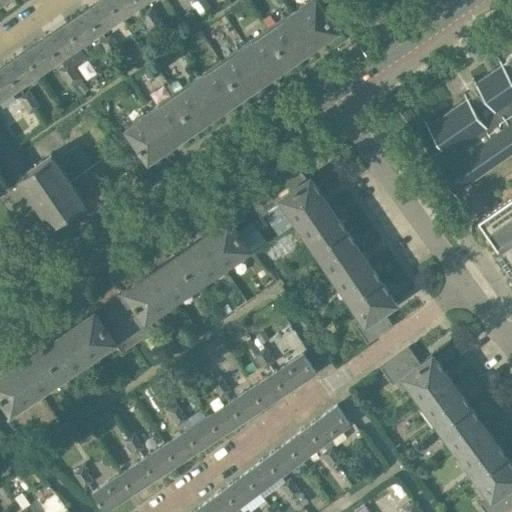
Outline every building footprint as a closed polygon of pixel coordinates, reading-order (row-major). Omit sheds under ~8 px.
[(111,0),(98,0),(87,8),(101,29),(122,15),(111,0)] [(140,0),(111,0),(122,15),(142,2),(140,0)] [(140,0),(142,2),(146,9),(151,5),(159,0),(140,0)] [(199,0),(208,12),(214,8),(208,0),(199,0)] [(320,0),(306,0),(269,26),(291,59),(338,26),(320,0)] [(146,9),(140,13),(146,21),(157,14),(151,5),(146,9)] [(87,8),(67,22),(81,43),(101,29),(87,8)] [(157,14),(146,21),(151,29),(163,22),(157,14)] [(67,22),(46,36),(61,57),(81,43),(67,22)] [(269,26),(268,27),(245,43),(221,59),(243,91),(291,59),(269,26)] [(100,41),(105,49),(117,41),(111,33),(100,41)] [(46,36),(26,50),(41,71),(61,57),(46,36)] [(117,41),(105,49),(111,57),(122,49),(117,41)] [(26,50),(5,64),(20,85),(41,71),(26,50)] [(511,50),(505,55),(506,57),(506,60),(503,63),(511,76),(511,50)] [(221,59),(174,92),(196,124),(243,91),(221,59)] [(70,61),(59,69),(64,77),(76,69),(70,61)] [(511,153),(511,76),(503,63),(476,81),(473,75),(472,76),(480,89),(468,97),(465,91),(463,92),(467,98),(429,124),(425,119),(423,120),(441,146),(428,155),(454,193),(511,153)] [(0,99),(20,85),(5,64),(0,67),(0,99)] [(70,86),(82,78),(76,69),(64,77),(70,86)] [(18,97),(24,105),(36,97),(30,89),(18,97)] [(196,124),(174,92),(151,108),(126,125),(149,157),(196,124)] [(24,105),(30,113),(41,105),(36,97),(24,105)] [(81,142),(71,149),(83,165),(93,159),(81,142)] [(58,147),(29,168),(20,174),(54,222),(92,196),(58,147)] [(312,178),(311,177),(310,175),(307,177),(292,159),(270,177),(285,198),(312,178)] [(0,196),(12,188),(8,183),(0,171),(0,196)] [(285,198),(270,177),(244,197),(259,217),(283,199),(285,198)] [(353,237),(312,178),(285,198),(283,199),(324,258),(353,237)] [(511,194),(478,218),(498,247),(495,249),(511,273),(511,194)] [(249,246),(238,229),(229,217),(179,252),(198,281),(249,246)] [(324,258),(366,317),(394,297),(353,237),(324,258)] [(147,315),(198,281),(179,252),(128,287),(147,315)] [(94,310),(113,339),(122,351),(156,328),(147,315),(128,287),(94,310)] [(394,297),(366,317),(356,324),(369,341),(395,323),(385,309),(390,305),(389,304),(396,299),(394,297)] [(62,374),(113,339),(94,310),(43,345),(62,374)] [(270,337),(264,329),(256,334),(262,343),(270,337)] [(36,392),(62,374),(43,345),(0,374),(0,396),(2,395),(12,409),(36,392)] [(270,353),(265,345),(254,353),(259,360),(270,353)] [(393,382),(405,374),(433,353),(432,352),(420,361),(409,345),(381,365),(393,382)] [(303,351),(274,370),(286,388),(315,369),(303,351)] [(264,367),(275,360),(270,353),(259,360),(264,367)] [(477,413),(433,353),(405,374),(448,434),(477,413)] [(274,370),(252,384),(265,403),(286,388),(274,370)] [(211,381),(216,388),(226,382),(221,375),(211,381)] [(239,393),(231,399),(243,417),(265,403),(252,384),(250,386),(243,376),(232,383),(239,393)] [(231,389),(226,382),(216,388),(221,396),(231,389)] [(231,399),(209,413),(222,431),(243,417),(231,399)] [(178,403),(168,410),(173,417),(183,411),(178,403)] [(350,421),(337,404),(309,426),(322,443),(331,436),(336,443),(347,436),(341,428),(350,421)] [(183,411),(173,417),(178,424),(188,418),(183,411)] [(200,446),(222,431),(209,413),(188,427),(200,446)] [(448,434),(492,494),(511,479),(511,462),(477,413),(448,434)] [(309,426),(288,441),(301,458),(322,443),(309,426)] [(188,427),(166,442),(178,460),(200,446),(188,427)] [(125,439),(130,446),(140,439),(135,432),(125,439)] [(135,453),(144,447),(140,439),(130,446),(135,453)] [(288,441),(265,459),(278,476),(301,458),(288,441)] [(156,475),(178,460),(166,442),(144,457),(156,475)] [(322,453),(327,460),(336,453),(331,446),(322,453)] [(336,453),(327,460),(333,467),(342,461),(336,453)] [(367,473),(379,463),(373,455),(360,464),(367,473)] [(144,457),(122,471),(135,489),(156,475),(144,457)] [(245,474),(257,491),(278,476),(265,459),(245,474)] [(94,480),(84,466),(74,472),(84,487),(94,480)] [(104,509),(135,489),(122,471),(92,491),(104,509)] [(245,474),(224,489),(237,506),(257,491),(245,474)] [(280,484),(285,490),(295,483),(290,476),(280,484)] [(511,479),(492,494),(480,502),(486,511),(501,511),(511,504),(511,486),(510,484),(511,483),(511,479)] [(295,494),(300,490),(295,483),(285,490),(291,497),(295,494)] [(395,490),(400,497),(407,492),(402,485),(395,490)] [(224,489),(204,504),(210,511),(229,511),(237,506),(224,489)] [(295,494),(303,504),(308,499),(301,490),(300,490),(295,494)] [(22,491),(15,496),(23,507),(30,502),(22,491)] [(422,511),(415,502),(405,509),(406,511),(422,511)]
